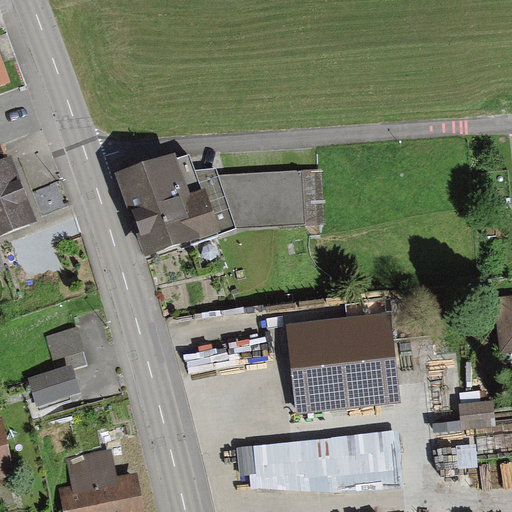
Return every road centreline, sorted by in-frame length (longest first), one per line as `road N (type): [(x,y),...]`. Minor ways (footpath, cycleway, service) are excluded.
road 1 (residential): [(86,157),(511,120)]
road 2 (tertiary): [(86,157),(185,511)]
road 3 (tertiary): [(30,0),(86,157)]
